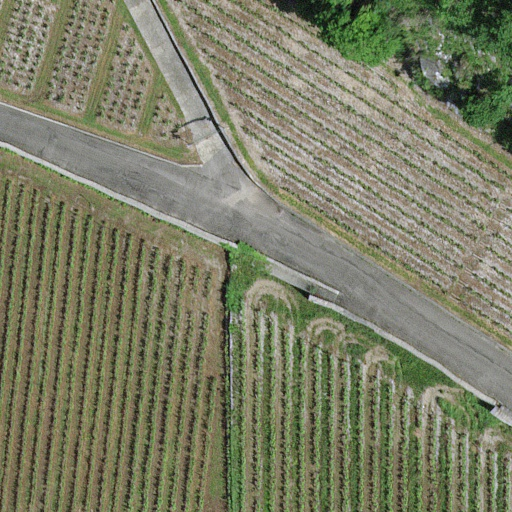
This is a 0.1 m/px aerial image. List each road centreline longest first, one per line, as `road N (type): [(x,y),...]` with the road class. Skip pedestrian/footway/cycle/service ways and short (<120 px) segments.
road 1 (unclassified): [(511,385),(237,210),(0,122)]
road 2 (track): [(138,0),(237,210)]
